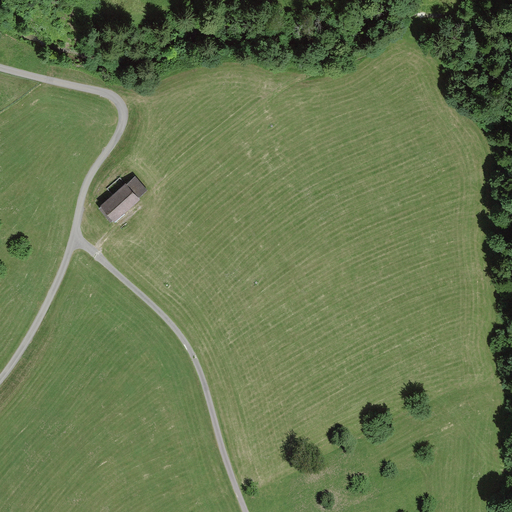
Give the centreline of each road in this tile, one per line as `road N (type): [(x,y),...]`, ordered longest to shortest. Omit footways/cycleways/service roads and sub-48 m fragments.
road 1 (residential): [(245,511),(191,351),(74,235)]
road 2 (residential): [(74,235),(87,183),(121,126),(119,102),(0,67)]
road 3 (residential): [(0,380),(48,302),(74,235)]
